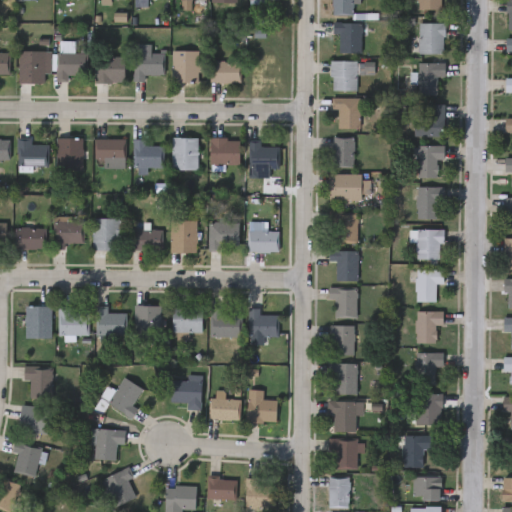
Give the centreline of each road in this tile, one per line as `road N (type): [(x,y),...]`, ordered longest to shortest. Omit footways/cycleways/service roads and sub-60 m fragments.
road 1 (residential): [(302,0),(309,383),(303,511)]
road 2 (tertiary): [(476,0),(473,511)]
road 3 (residential): [(0,93),(308,99)]
road 4 (residential): [(0,284),(308,287)]
road 5 (residential): [(306,450),(173,436)]
